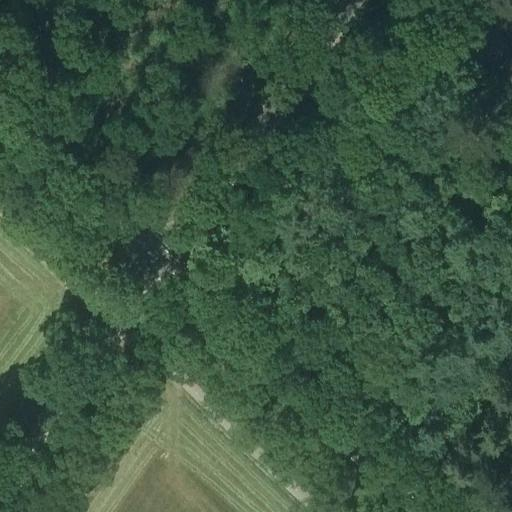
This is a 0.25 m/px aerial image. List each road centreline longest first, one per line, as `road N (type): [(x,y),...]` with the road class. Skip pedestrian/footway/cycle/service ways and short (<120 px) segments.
road 1 (secondary): [(166,261),(436,511)]
road 2 (tertiary): [(166,261),(349,0)]
road 3 (track): [(0,502),(166,261)]
road 4 (secondary): [(0,108),(166,261)]
